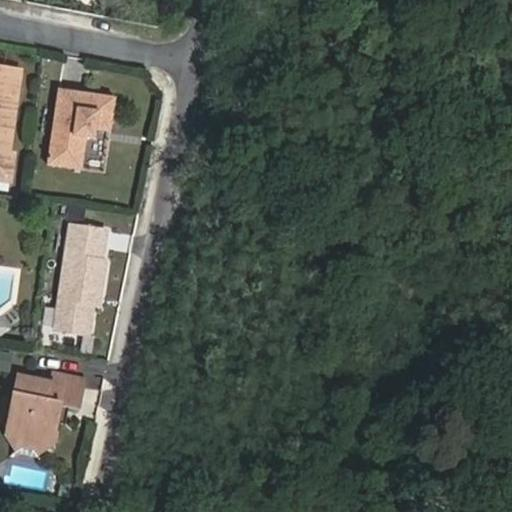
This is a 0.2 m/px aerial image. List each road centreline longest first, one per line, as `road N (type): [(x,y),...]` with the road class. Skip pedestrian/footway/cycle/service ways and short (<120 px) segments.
road 1 (residential): [(192,64),(98,511)]
road 2 (residential): [(192,64),(0,27)]
